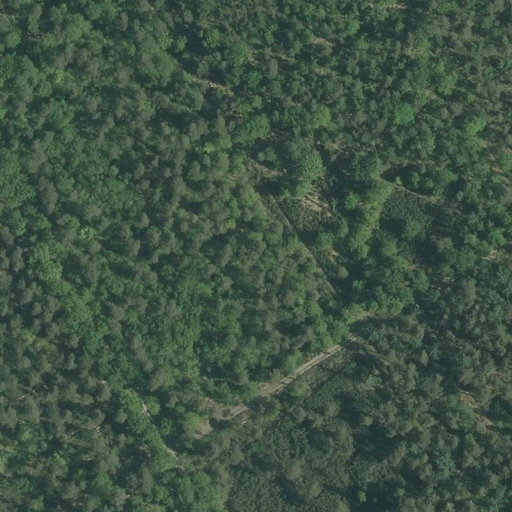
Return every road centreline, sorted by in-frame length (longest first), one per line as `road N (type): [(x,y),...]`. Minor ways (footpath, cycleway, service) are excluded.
road 1 (track): [(511,242),(151,459)]
road 2 (track): [(206,511),(0,171)]
road 3 (track): [(104,0),(0,64)]
